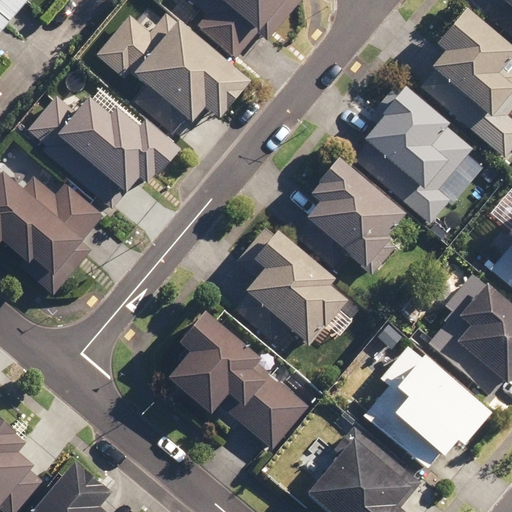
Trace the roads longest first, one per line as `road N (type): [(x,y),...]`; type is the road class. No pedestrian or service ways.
road 1 (residential): [(379,0),(63,376)]
road 2 (residential): [(63,376),(225,511)]
